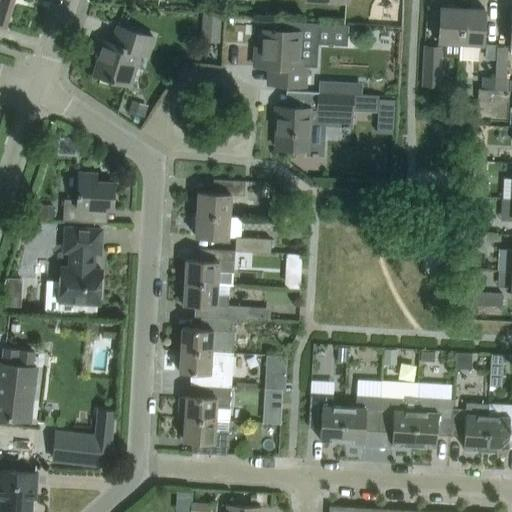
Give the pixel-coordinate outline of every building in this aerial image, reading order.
[(0,0),(0,26),(5,28),(13,0),(0,0)] [(459,57),(459,43),(461,8),(440,7),(438,42),(441,42),(441,46),(441,56),(459,57)] [(484,9),(461,8),(459,43),(459,57),(459,59),(477,60),(478,44),(482,45),(484,9)] [(202,11),(201,19),(219,27),(220,12),(202,11)] [(261,66),(269,67),(268,84),(304,86),(305,62),(312,62),(314,21),(275,19),(275,28),(272,28),(272,30),(263,30),(261,66)] [(103,42),(93,74),(130,86),(140,53),(148,55),(153,37),(117,26),(112,43),(101,40),(101,41),(103,42)] [(423,45),(421,86),(439,86),(441,56),(441,46),(423,45)] [(482,77),(482,89),(490,89),(494,89),(494,77),(482,77)] [(506,78),(494,77),(494,89),(506,90),(506,78)] [(482,89),(477,89),(477,101),(489,101),(490,89),(482,89)] [(364,94),(362,94),(362,95),(330,93),(330,94),(318,93),(317,110),(325,110),(326,110),(354,112),(354,110),(363,110),(364,94)] [(393,134),(395,100),(377,99),(376,134),(393,134)] [(130,101),(127,113),(144,117),(147,105),(130,101)] [(325,127),(326,110),(325,110),(317,110),(309,109),(309,108),(277,106),(276,148),(307,150),(307,158),(324,158),(325,127)] [(474,148),(473,160),(486,161),(486,149),(474,148)] [(485,173),(486,161),(473,160),(473,172),(485,173)] [(64,199),(62,221),(98,223),(99,209),(112,210),(114,181),(96,181),(97,173),(78,172),(77,199),(64,199)] [(474,176),(472,197),(484,198),(485,176),(474,176)] [(197,192),(196,214),(230,216),(231,195),(244,196),(245,181),(213,179),(212,193),(197,192)] [(195,236),(229,238),(230,216),(196,214),(195,236)] [(469,231),(482,232),(482,220),(469,219),(469,231)] [(101,229),(65,227),(64,251),(70,251),(69,267),(61,267),(59,301),(59,313),(97,315),(97,303),(99,303),(101,269),(93,269),(94,253),(100,253),(101,229)] [(481,244),(482,232),(469,231),(468,244),(481,244)] [(236,237),(235,250),(270,252),(271,239),(236,237)] [(218,284),(233,285),(235,250),(199,248),(198,260),(185,259),(184,282),(218,284)] [(301,268),(302,254),(286,253),(285,270),(301,271),(301,268)] [(194,316),(200,316),(236,319),(254,320),(254,307),(228,305),(229,295),(217,294),(218,284),(184,282),(183,303),(195,304),(194,316)] [(501,293),(467,291),(465,291),(465,303),(501,305),(501,293)] [(236,319),(200,316),(200,328),(181,327),(180,350),(211,351),(212,351),(233,352),(235,324),(236,319)] [(346,346),(337,346),(336,360),(345,361),(346,346)] [(0,416),(26,420),(27,420),(30,400),(33,400),(37,367),(32,366),(33,352),(3,348),(2,363),(0,362),(0,416)] [(383,349),(382,361),(395,362),(396,349),(383,349)] [(231,386),(233,352),(212,351),(211,351),(180,350),(179,372),(197,373),(197,384),(231,386)] [(421,351),(420,360),(433,361),(434,352),(421,351)] [(489,386),(501,387),(502,370),(490,369),(489,386)] [(464,389),(465,375),(394,371),(393,386),(464,389)] [(178,418),(184,418),(229,420),(230,408),(231,386),(197,384),(190,384),(189,395),(186,395),(185,397),(179,397),(178,418)] [(319,439),(341,441),(344,406),(332,405),(333,393),(310,392),(308,427),(320,427),(319,439)] [(391,444),(413,445),(417,395),(404,394),(404,398),(380,396),(378,431),(392,431),(391,444)] [(355,407),(344,406),(341,441),(364,442),(364,430),(378,431),(380,396),(356,395),(355,407)] [(452,398),(417,395),(413,445),(435,446),(436,434),(450,435),(452,398)] [(463,448),(485,449),(488,403),(466,401),(466,408),(453,408),(453,398),(452,398),(450,435),(464,436),(463,448)] [(232,399),(231,422),(241,423),(242,400),(232,399)] [(488,403),(485,449),(507,451),(508,438),(511,438),(511,403),(500,403),(500,404),(488,403)] [(80,462),(90,464),(108,466),(115,410),(97,407),(94,433),(84,432),(80,462)] [(281,423),(281,410),(281,409),(263,408),(262,422),(281,423)] [(191,452),(227,454),(228,432),(229,420),(184,418),(183,440),(191,440),(191,452)] [(37,472),(0,470),(0,511),(31,511),(33,487),(36,487),(37,472)] [(209,511),(210,502),(191,501),(190,511),(209,511)]
